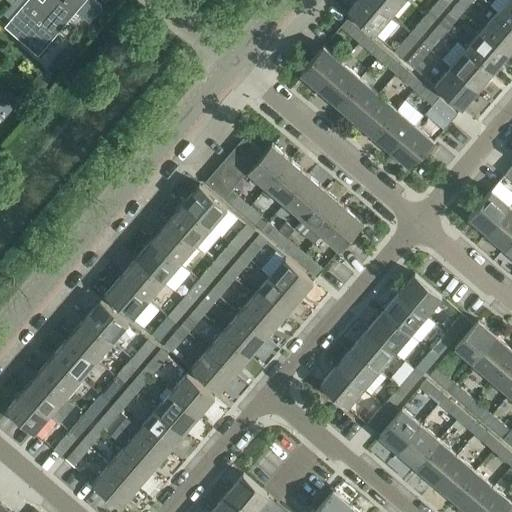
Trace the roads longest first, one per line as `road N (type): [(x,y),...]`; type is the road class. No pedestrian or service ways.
road 1 (tertiary): [(0,335),(231,66)]
road 2 (residential): [(414,223),(231,66)]
road 3 (residential): [(271,390),(414,223)]
road 4 (residential): [(413,511),(271,390)]
road 5 (residential): [(166,511),(271,390)]
road 6 (residential): [(414,223),(511,109)]
road 7 (residential): [(511,306),(414,223)]
